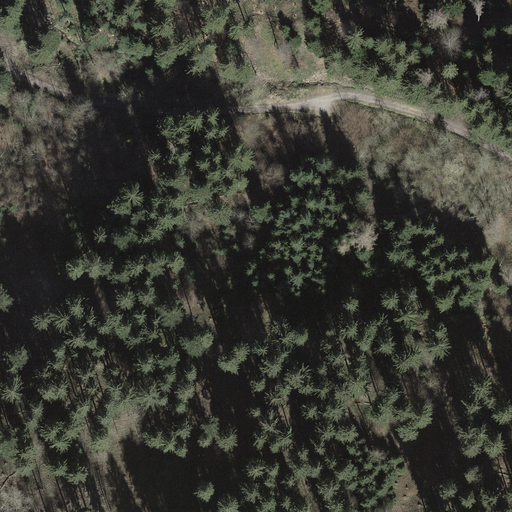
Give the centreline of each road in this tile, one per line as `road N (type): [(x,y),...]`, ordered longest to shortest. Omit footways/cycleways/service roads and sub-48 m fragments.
road 1 (track): [(0,52),(40,84),(88,100),(283,110),(357,96),(453,125),(511,156)]
road 2 (track): [(511,414),(444,321),(396,290),(330,174),(336,97)]
